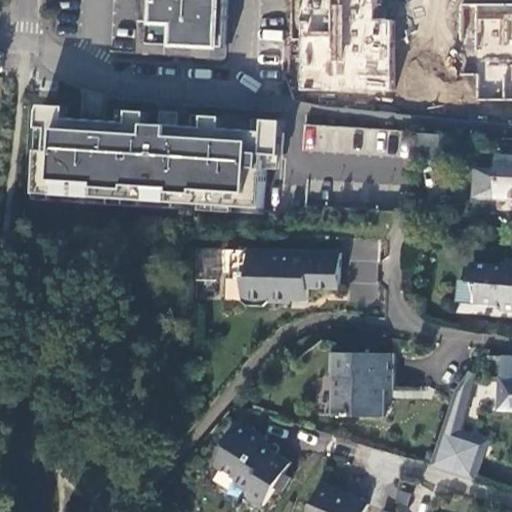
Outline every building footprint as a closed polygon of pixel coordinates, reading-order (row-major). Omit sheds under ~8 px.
[(151,0),(149,40),(223,44),(225,0),(151,0)] [(309,0),(310,92),(396,93),(396,23),(378,23),(377,0),(309,0)] [(511,104),(511,13),(459,13),(459,104),(511,104)] [(221,116),(40,104),(35,199),(261,215),(265,153),(280,155),(280,132),(221,128),(221,116)] [(315,151),(364,152),(364,139),(367,139),(368,127),(316,126),(315,151)] [(494,191),(511,192),(511,154),(497,154),(494,191)] [(229,247),(228,269),(227,297),(240,297),(245,303),(263,304),(268,299),(290,299),(290,297),(306,298),(306,285),(338,286),(339,251),(229,247)] [(501,305),(511,306),(511,262),(473,258),(471,277),(478,277),(476,299),(502,301),(501,305)] [(392,355),(334,355),(334,419),(384,419),(384,392),(392,392),(392,355)] [(500,410),(511,410),(511,359),(503,359),(500,410)] [(459,392),(433,470),(476,484),(488,446),(462,438),(477,378),(471,375),(459,392)] [(228,442),(229,446),(230,451),(220,467),(240,480),(243,488),(253,494),(255,501),(267,509),(279,490),(285,494),(294,481),(288,477),(295,466),(296,464),(279,454),(275,460),(262,451),(268,442),(245,427),(239,428),(228,442)] [(366,511),(369,506),(321,488),(311,511),(366,511)]
